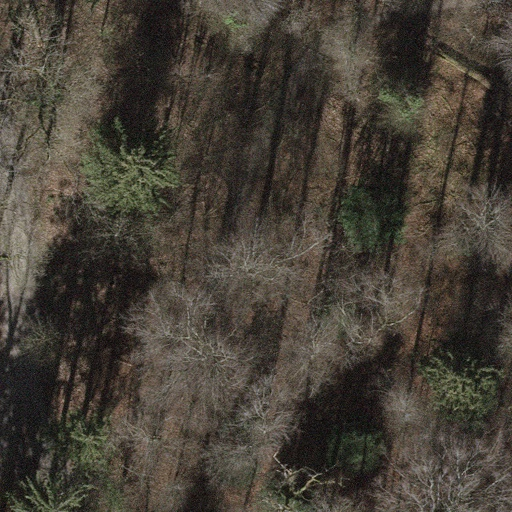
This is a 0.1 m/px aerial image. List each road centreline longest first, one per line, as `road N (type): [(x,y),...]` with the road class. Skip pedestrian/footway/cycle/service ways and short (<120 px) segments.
road 1 (track): [(50,463),(0,131)]
road 2 (track): [(0,411),(22,271)]
